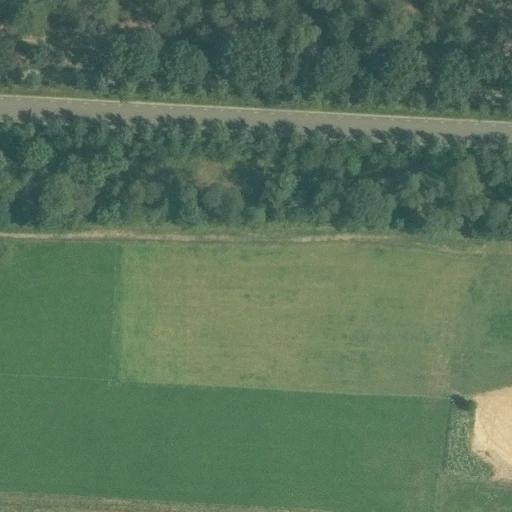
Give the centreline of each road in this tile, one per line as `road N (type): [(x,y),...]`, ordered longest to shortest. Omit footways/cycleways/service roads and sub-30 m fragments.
road 1 (primary): [(511,137),(0,109)]
road 2 (track): [(511,67),(0,41)]
